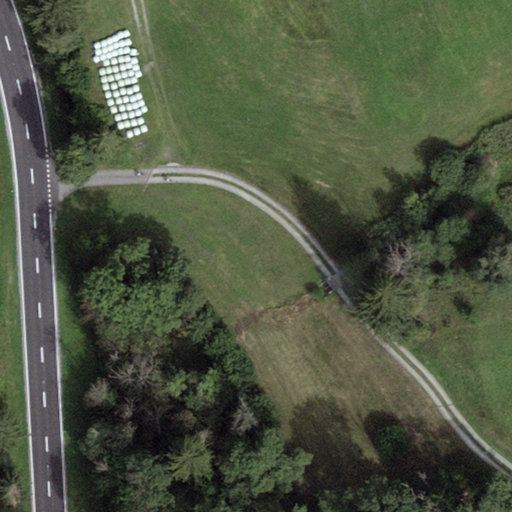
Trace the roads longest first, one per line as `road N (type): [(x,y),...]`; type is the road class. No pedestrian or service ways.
road 1 (track): [(511,472),(305,237),(228,182),(167,175),(34,187)]
road 2 (secondary): [(0,11),(34,187),(51,511)]
road 3 (track): [(138,0),(167,175)]
